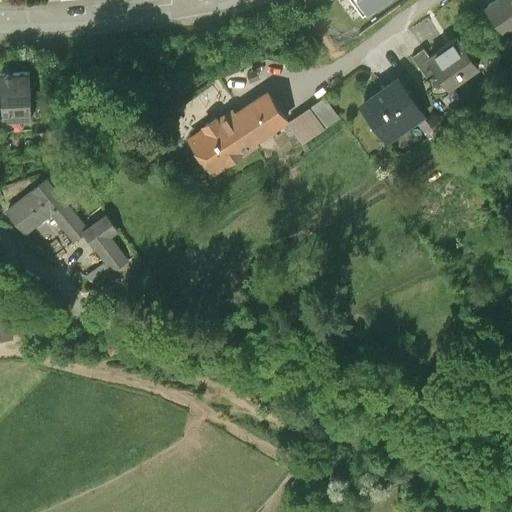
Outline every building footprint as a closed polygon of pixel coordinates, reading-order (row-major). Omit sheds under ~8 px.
[(397,0),(331,0),(334,5),(335,5),(352,30),(397,0)] [(506,44),(511,39),(511,1),(504,7),(503,5),(487,17),(506,44)] [(463,88),(478,78),(458,49),(429,69),(448,98),(450,97),(447,93),(460,84),(463,88)] [(4,86),(0,86),(0,103),(2,130),(30,129),(27,84),(13,86),(8,81),(4,86)] [(397,89),(362,113),(387,149),(422,126),(397,89)] [(269,98),(235,120),(254,148),(288,125),(269,98)] [(288,129),(302,150),(339,125),(325,104),(288,129)] [(256,151),(254,148),(235,120),(234,117),(219,127),(216,124),(205,131),(207,135),(191,145),(214,179),(256,151)] [(75,248),(86,240),(85,237),(85,234),(46,186),(7,219),(25,241),(51,219),(75,248)] [(107,222),(85,237),(86,240),(96,253),(110,243),(118,236),(107,222)] [(110,243),(96,253),(113,277),(128,267),(110,243)]
